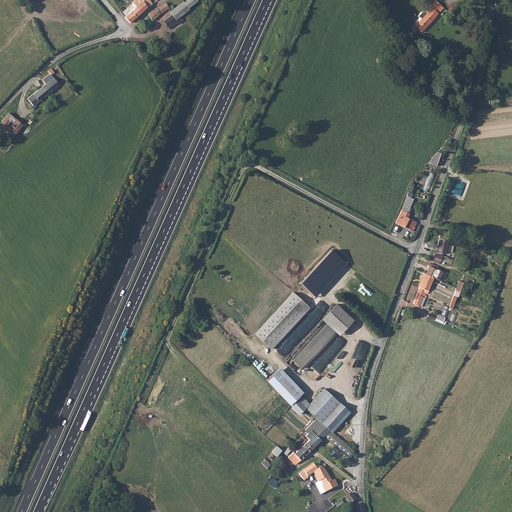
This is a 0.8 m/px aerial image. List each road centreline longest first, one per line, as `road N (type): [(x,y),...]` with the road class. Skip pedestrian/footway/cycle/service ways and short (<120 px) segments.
road 1 (motorway): [(252,0),(22,511)]
road 2 (motorway): [(38,511),(267,0)]
road 3 (unclassified): [(364,511),(368,386),(482,67),(490,0)]
road 4 (track): [(139,404),(248,165),(416,250)]
road 5 (unclassified): [(0,112),(51,61),(128,31)]
